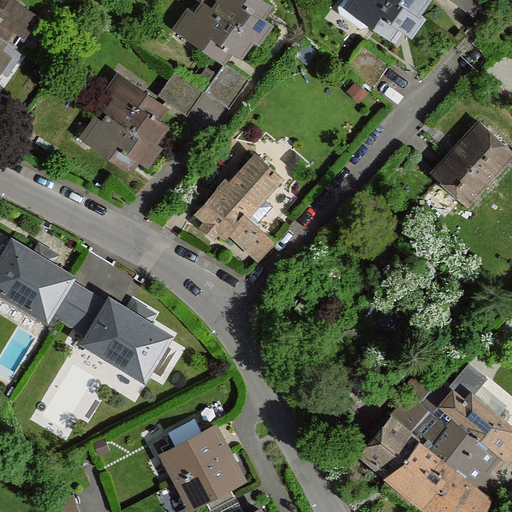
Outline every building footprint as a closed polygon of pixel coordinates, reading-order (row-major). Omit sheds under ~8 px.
[(0,0),(0,34),(6,39),(14,29),(22,34),(32,20),(12,5),(16,1),(14,0),(0,0)] [(221,0),(222,0),(215,11),(255,39),(260,42),(272,24),(260,16),(268,4),(262,0),(221,0)] [(350,10),(357,0),(356,0),(345,0),(340,7),(341,14),(362,29),(368,28),(371,25),(350,10)] [(357,0),(350,10),(371,25),(391,39),(400,26),(412,35),(424,18),(419,14),(399,0),(357,0)] [(399,0),(419,14),(428,0),(399,0)] [(459,0),(477,10),(483,0),(459,0)] [(195,12),(184,26),(204,41),(201,45),(221,60),(230,48),(241,56),(255,39),(215,11),(205,4),(198,15),(195,12)] [(372,49),(364,43),(347,68),(354,74),(372,49)] [(392,64),(372,49),(354,74),(374,89),(392,64)] [(511,103),(511,55),(486,80),(511,104),(511,103)] [(251,80),(227,63),(217,76),(206,91),(230,109),(251,80)] [(207,69),(196,84),(206,91),(217,76),(207,69)] [(184,77),(176,71),(159,95),(167,101),(184,77)] [(184,77),(167,101),(188,116),(206,91),(196,84),(184,77)] [(112,113),(155,143),(168,126),(156,118),(165,106),(144,91),(140,96),(120,82),(109,96),(113,99),(106,109),(112,113)] [(101,121),(90,135),(110,150),(107,154),(128,169),(136,157),(148,165),(161,148),(155,143),(112,113),(105,124),(101,121)] [(511,149),(482,123),(435,175),(468,205),(511,156),(511,149)] [(220,190),(248,214),(263,197),(280,178),(257,158),(233,186),(228,181),(220,190)] [(262,259),(278,241),(258,224),(248,214),(220,190),(200,214),(228,238),(231,234),(262,259)] [(274,206),(263,197),(248,214),(258,224),(274,206)] [(71,281),(74,276),(14,241),(0,263),(0,290),(48,319),(52,312),(71,281)] [(108,304),(71,281),(52,312),(65,319),(90,334),(108,304)] [(171,335),(110,300),(108,304),(90,334),(85,342),(145,379),(171,335)] [(470,364),(449,389),(468,404),(475,395),(489,380),(470,364)] [(413,394),(423,402),(440,381),(425,368),(408,389),(413,394)] [(449,389),(440,381),(423,402),(431,409),(451,426),(432,449),(440,456),(480,487),(504,457),(449,411),(457,401),(465,408),(468,404),(449,389)] [(407,460),(422,441),(411,432),(431,409),(423,402),(413,394),(363,453),(390,476),(407,460)] [(504,457),(511,463),(511,426),(475,395),(468,404),(465,408),(457,401),(449,411),(504,457)] [(411,432),(422,441),(432,449),(451,426),(431,409),(411,432)] [(177,446),(202,433),(196,420),(170,433),(177,446)] [(230,453),(217,425),(202,433),(177,446),(164,453),(179,480),(230,453)] [(428,471),(440,456),(432,449),(422,441),(407,460),(390,476),(426,505),(442,482),(428,471)] [(245,479),(230,453),(179,480),(192,506),(245,479)] [(426,505),(434,511),(486,511),(492,497),(480,487),(440,456),(428,471),(442,482),(426,505)] [(80,511),(75,497),(52,505),(54,511),(80,511)] [(30,511),(27,500),(7,506),(8,511),(30,511)]
